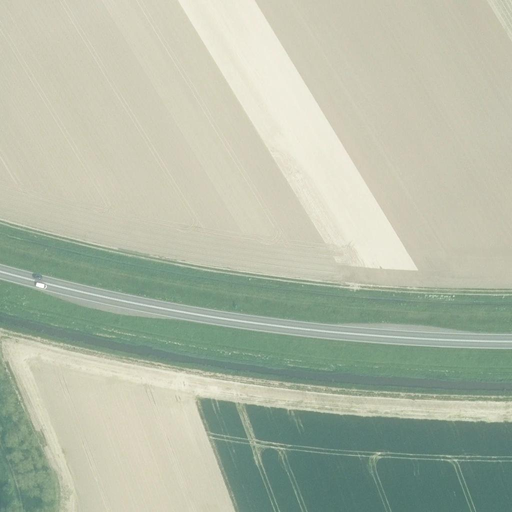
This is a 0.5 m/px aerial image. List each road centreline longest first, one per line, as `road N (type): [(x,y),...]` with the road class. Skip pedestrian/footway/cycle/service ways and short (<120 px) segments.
road 1 (track): [(511,300),(266,284),(0,229)]
road 2 (trunk): [(0,271),(267,325),(511,341)]
